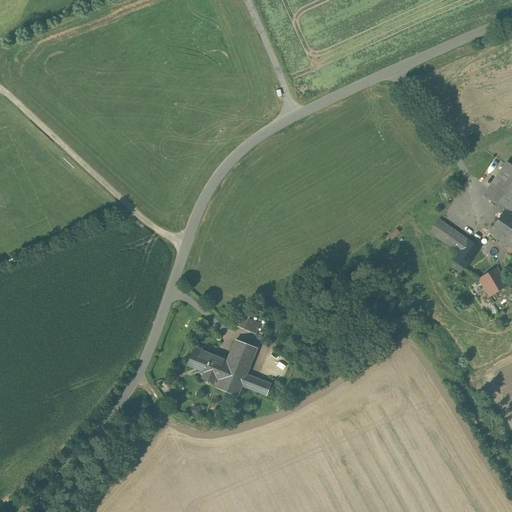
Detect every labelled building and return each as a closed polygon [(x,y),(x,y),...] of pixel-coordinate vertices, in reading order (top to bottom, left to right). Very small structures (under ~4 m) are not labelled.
[(511,241),(511,165),(507,162),(483,196),(504,210),(490,231),(510,244),(511,241)] [(467,239),(438,219),(430,232),(459,252),(467,239)] [(479,247),(467,239),(459,252),(453,261),(464,269),(479,247)] [(497,267),(479,279),(490,297),(501,290),(508,285),(497,267)] [(266,324),(253,319),(241,314),(237,324),(262,334),(266,324)] [(219,379),(216,385),(238,394),(242,384),(265,394),(270,381),(247,371),(257,346),(236,337),(226,362),(219,379)] [(226,362),(192,349),(185,365),(198,371),(204,373),(201,379),(212,384),(215,377),(219,379),(226,362)]
